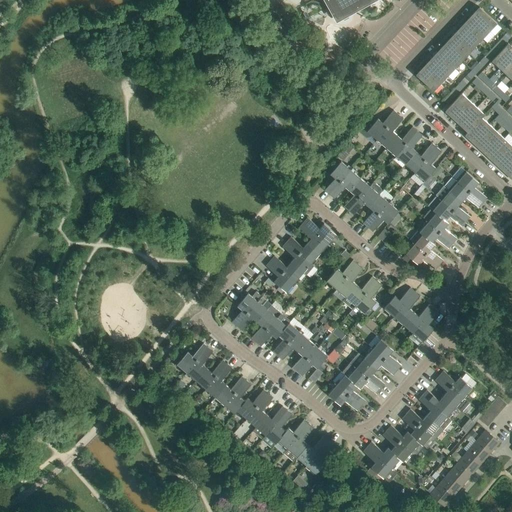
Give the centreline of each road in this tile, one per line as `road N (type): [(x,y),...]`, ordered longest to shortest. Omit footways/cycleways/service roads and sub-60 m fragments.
road 1 (residential): [(446,336),(369,425),(355,430),(214,328),(209,304),(296,204),(307,202),(387,268),(421,275),(452,299)]
road 2 (residential): [(511,198),(388,78)]
